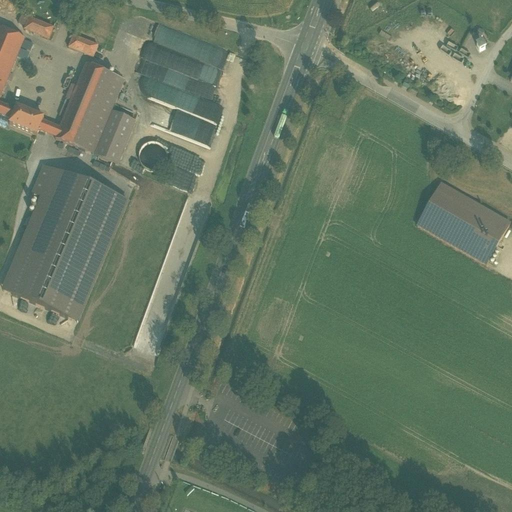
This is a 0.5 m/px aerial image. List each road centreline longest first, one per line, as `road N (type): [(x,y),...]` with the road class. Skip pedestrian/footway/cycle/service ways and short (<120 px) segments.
road 1 (primary): [(147,470),(304,48)]
road 2 (unclassified): [(304,48),(123,0)]
road 3 (unclassified): [(457,134),(304,48)]
road 4 (unclassified): [(260,511),(201,483),(147,470)]
